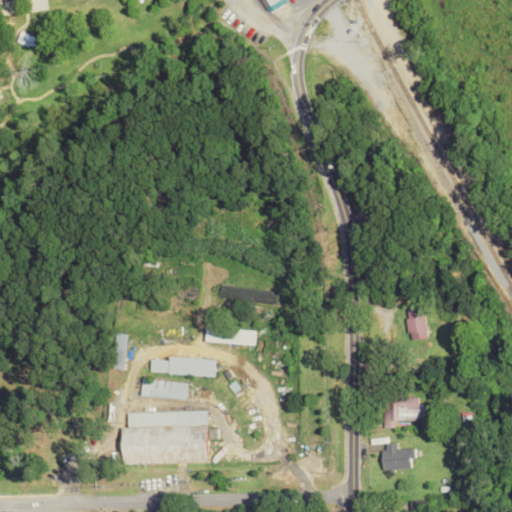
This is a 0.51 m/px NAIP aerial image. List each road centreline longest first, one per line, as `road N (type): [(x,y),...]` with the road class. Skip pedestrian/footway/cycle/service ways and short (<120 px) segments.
road 1 (residential): [(345,511),(342,258),(332,199),(296,101),(293,45)]
road 2 (residential): [(0,504),(345,495)]
